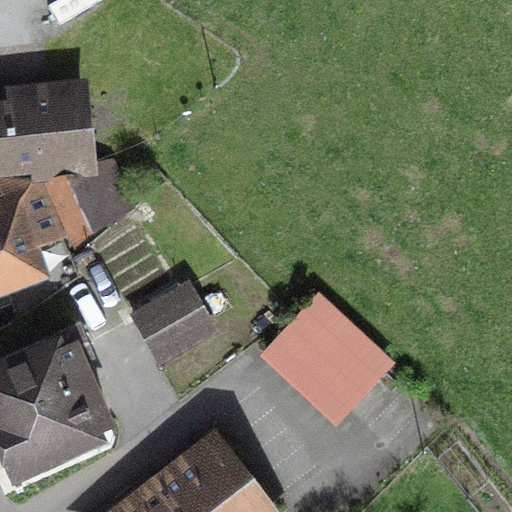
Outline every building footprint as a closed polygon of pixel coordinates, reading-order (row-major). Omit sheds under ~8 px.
[(85,192),(80,100),(3,105),(4,124),(0,124),(0,196),(2,197),(57,194),(85,192)] [(9,215),(0,217),(0,312),(39,299),(26,266),(83,245),(57,194),(2,197),(9,215)] [(183,299),(133,330),(163,378),(213,348),(183,299)] [(58,351),(0,376),(0,496),(102,451),(58,351)] [(248,511),(203,454),(129,511),(248,511)]
